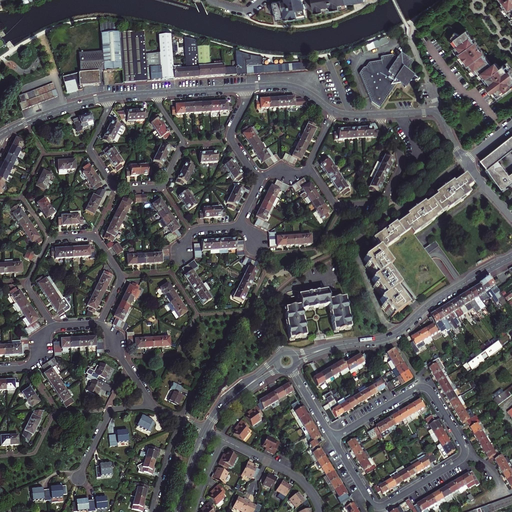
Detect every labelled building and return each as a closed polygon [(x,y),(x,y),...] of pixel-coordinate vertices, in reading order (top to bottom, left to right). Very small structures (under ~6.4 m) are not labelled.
[(284,21),(306,17),(303,0),(280,0),(273,1),(269,5),(270,11),(273,12),(275,11),(276,20),(284,18),(284,21)] [(312,0),(315,14),(347,8),(346,2),(345,0),(312,0)] [(511,0),(499,0),(502,3),(501,4),(504,8),(508,13),(510,16),(511,16),(511,17),(511,0)] [(121,71),(119,34),(118,29),(118,23),(105,22),(99,22),(101,52),(103,72),(103,73),(121,71)] [(473,39),(472,39),(466,30),(459,35),(455,32),(451,38),(453,40),(452,44),(455,47),(454,48),(460,56),(466,63),(472,71),(472,70),(475,74),(477,76),(478,76),(480,74),(483,77),(484,79),(489,85),(487,86),(491,93),(493,91),(498,97),(511,86),(511,73),(505,64),(499,68),(495,62),(491,65),(485,57),(486,56),(473,39)] [(147,79),(146,55),(144,32),(129,33),(119,34),(121,71),(122,83),(135,82),(135,80),(147,79)] [(158,36),(159,54),(161,81),(174,80),(173,70),(171,35),(158,36)] [(388,42),(386,37),(366,45),(368,51),(388,42)] [(183,38),(186,69),(186,80),(194,79),(199,79),(196,47),(196,42),(183,38)] [(209,47),(196,47),(199,79),(224,77),(223,69),(223,66),(210,66),(209,47)] [(77,74),(61,79),(63,87),(65,95),(82,90),(82,87),(98,86),(97,73),(103,72),(101,52),(79,54),(80,74),(77,74)] [(236,76),(246,75),(245,68),(249,68),(253,68),(256,67),(259,67),(263,67),(264,67),(264,64),(262,64),(261,58),(247,56),(234,53),(235,68),(236,76)] [(159,54),(146,55),(147,79),(147,82),(161,81),(159,54)] [(395,86),(401,85),(405,88),(408,83),(413,83),(419,81),(416,79),(415,79),(406,72),(411,65),(405,60),(400,57),(397,59),(392,56),(380,58),(381,61),(382,65),(366,67),(365,68),(359,75),(371,101),(380,107),(383,103),(392,91),(395,86)] [(511,68),(507,62),(505,64),(511,73),(511,86),(498,97),(496,99),(498,101),(511,90),(511,68)] [(224,77),(236,76),(235,68),(223,69),(224,77)] [(186,80),(186,69),(173,70),(174,80),(186,80)] [(285,98),(277,99),(277,109),(286,108),(285,98)] [(285,98),(286,108),(307,107),(301,100),(294,101),(294,98),(285,98)] [(268,100),(268,109),(277,109),(277,99),(268,100)] [(259,100),(259,103),(255,103),(256,110),(268,109),(268,100),(259,100)] [(218,103),(218,112),(232,111),(231,105),(227,105),(227,102),(218,103)] [(210,104),(210,113),(218,112),(218,103),(210,104)] [(193,114),(201,114),(201,104),(192,105),(193,114)] [(201,114),(210,113),(210,104),(201,104),(201,114)] [(175,106),(175,108),(172,109),(172,115),(184,115),(184,105),(175,106)] [(184,105),(184,115),(193,114),(192,105),(184,105)] [(144,121),(144,119),(147,118),(147,111),(145,111),(134,112),(135,122),(144,121)] [(135,122),(134,112),(123,113),(115,114),(120,120),(126,120),(127,123),(135,122)] [(93,125),(90,115),(72,120),(77,134),(83,133),(81,129),(93,125)] [(151,120),(153,123),(151,124),(156,132),(164,126),(157,116),(151,120)] [(108,130),(117,135),(120,127),(118,126),(119,123),(113,119),(108,130)] [(303,133),(311,138),(313,136),(315,130),(313,129),(315,125),(308,122),(303,133)] [(164,126),(156,132),(153,134),(158,141),(162,138),(164,141),(171,136),(164,126)] [(242,135),(247,143),(255,137),(250,131),(248,127),(242,131),(244,134),(242,135)] [(363,129),(363,138),(376,138),(376,137),(375,131),(372,131),(372,128),(363,129)] [(355,139),(354,129),(346,130),(346,140),(355,139)] [(363,129),(354,129),(355,139),(363,138),(363,129)] [(117,135),(108,130),(102,141),(109,144),(110,141),(113,142),(117,135)] [(337,130),(337,133),(334,134),(334,140),(346,140),(346,130),(337,130)] [(303,133),(299,141),(308,146),(310,141),(311,138),(303,133)] [(511,135),(480,160),(492,176),(502,188),(508,184),(511,181),(511,135)] [(15,139),(11,147),(20,152),(21,151),(26,140),(19,137),(18,140),(15,139)] [(247,143),(251,150),(259,144),(255,137),(247,143)] [(305,151),(308,146),(299,141),(295,149),(304,154),(305,151)] [(164,144),(163,147),(160,146),(156,154),(165,159),(171,148),(164,144)] [(251,150),(256,157),(264,152),(259,144),(251,150)] [(11,147),(8,155),(17,159),(20,152),(11,147)] [(108,160),(110,163),(118,157),(113,150),(110,152),(108,149),(103,152),(103,154),(108,160)] [(267,149),(264,152),(269,159),(273,157),(267,149)] [(303,156),(304,154),(295,149),(291,157),(300,161),(303,156)] [(264,152),(256,157),(261,165),(269,159),(264,152)] [(208,154),(208,164),(217,163),(216,153),(208,154)] [(380,164),(389,168),(390,166),(393,161),(390,159),(392,156),(386,153),(385,154),(380,164)] [(153,162),(155,163),(154,167),(160,170),(165,159),(156,154),(153,162)] [(199,154),(199,164),(208,164),(208,154),(199,154)] [(8,155),(4,162),(13,166),(17,159),(8,155)] [(122,169),(120,166),(123,164),(118,157),(110,163),(111,165),(115,171),(117,173),(122,169)] [(324,173),(333,167),(326,157),(320,161),(321,162),(322,164),(320,165),(321,168),(323,171),(324,173)] [(223,166),(228,174),(237,168),(230,158),(224,161),(226,164),(223,166)] [(58,162),(59,172),(67,171),(66,161),(63,162),(58,162)] [(66,161),(67,171),(76,171),(75,161),(68,161),(66,161)] [(186,161),(181,172),(190,176),(193,168),(191,167),(192,164),(186,161)] [(4,162),(0,170),(9,174),(13,166),(4,162)] [(376,172),(385,176),(388,171),(389,168),(380,164),(378,163),(374,171),(376,172)] [(82,169),(84,172),(82,174),(87,181),(95,175),(88,165),(82,169)] [(151,169),(147,169),(147,166),(138,167),(139,177),(151,176),(151,169)] [(126,178),(139,177),(138,167),(129,168),(129,170),(126,170),(126,178)] [(329,180),(337,174),(333,167),(324,173),(326,175),(327,177),(329,180)] [(233,181),(236,179),(238,183),(244,179),(237,168),(228,174),(233,181)] [(0,170),(0,179),(5,182),(9,174),(0,170)] [(373,180),(381,184),(383,181),(385,176),(376,172),(374,171),(370,179),(373,180)] [(40,178),(39,180),(48,184),(52,176),(43,172),(40,178)] [(190,176),(181,172),(175,183),(181,186),(183,183),(186,184),(190,176)] [(333,186),(334,187),(342,181),(337,174),(329,180),(332,183),(332,184),(333,186)] [(95,175),(87,181),(92,188),(94,187),(96,190),(102,186),(95,175)] [(392,317),(408,305),(396,288),(400,285),(387,268),(392,264),(417,298),(418,298),(443,278),(413,237),(436,220),(435,219),(446,210),(447,212),(470,195),(466,190),(472,185),(464,175),(453,184),(452,182),(435,194),(436,196),(425,204),(424,203),(406,216),(408,217),(397,225),(396,224),(373,241),(378,248),(363,259),(367,264),(365,266),(370,272),(372,270),(376,276),(372,279),(376,285),(374,286),(379,291),(380,290),(384,296),(379,299),(383,305),(382,306),(386,312),(388,311),(392,317)] [(44,192),(48,184),(39,180),(38,182),(35,187),(44,192)] [(381,184),(373,180),(367,191),(373,194),(375,191),(377,192),(380,187),(381,184)] [(342,181),(334,187),(335,188),(335,189),(336,190),(339,194),(341,193),(342,194),(343,196),(349,192),(342,181)] [(238,186),(239,184),(234,184),(233,187),(234,188),(230,196),(239,200),(245,189),(238,186)] [(306,196),(314,191),(309,184),(307,185),(301,189),(306,196)] [(270,187),(267,194),(276,198),(279,191),(270,187)] [(319,199),(314,191),(306,196),(311,204),(319,199)] [(178,197),(183,204),(191,199),(187,192),(178,197)] [(267,194),(263,202),(272,206),(276,198),(267,194)] [(92,196),(88,204),(97,208),(99,205),(101,200),(92,196)] [(239,200),(230,196),(227,203),(229,205),(227,208),(234,211),(239,200)] [(124,199),(118,211),(126,215),(132,203),(124,199)] [(196,206),(191,199),(183,204),(188,212),(196,206)] [(316,211),(324,206),(319,199),(311,204),(316,211)] [(42,212),(50,207),(47,203),(45,200),(37,205),(40,209),(42,212)] [(152,205),(157,213),(165,207),(160,200),(152,205)] [(263,202),(259,210),(268,214),(271,215),(274,207),(272,206),(263,202)] [(97,208),(88,204),(85,211),(94,216),(96,211),(97,208)] [(16,223),(25,217),(17,206),(9,212),(14,219),(16,223)] [(327,214),(329,213),(324,206),(316,211),(323,221),(329,217),(327,214)] [(50,207),(42,212),(43,214),(47,219),(54,214),(50,207)] [(157,213),(161,220),(169,215),(165,207),(157,213)] [(220,208),(212,209),(212,219),(224,218),(224,211),(220,211),(220,208)] [(212,219),(212,209),(203,209),(203,212),(199,212),(200,220),(212,219)] [(264,222),(268,214),(259,210),(255,217),(257,218),(264,222)] [(114,219),(123,223),(126,215),(118,211),(114,219)] [(166,227),(174,221),(169,215),(161,220),(158,222),(163,229),(166,227)] [(79,216),(70,217),(71,226),(73,226),(81,226),(83,225),(83,219),(79,219),(79,216)] [(21,230),(29,224),(25,217),(16,223),(21,230)] [(61,217),(61,220),(58,220),(58,227),(59,227),(67,227),(71,226),(70,217),(61,217)] [(110,226),(119,231),(123,223),(114,219),(111,224),(110,226)] [(179,229),(174,221),(166,227),(171,234),(179,229)] [(34,232),(29,224),(21,230),(26,237),(34,232)] [(119,231),(110,226),(104,240),(112,244),(119,231)] [(39,239),(34,232),(26,237),(31,244),(33,243),(35,247),(42,243),(39,239)] [(302,236),(303,246),(311,245),(311,235),(302,236)] [(288,247),(294,246),(293,236),(284,237),(285,247),(288,247)] [(294,246),(303,246),(302,236),(293,236),(294,246)] [(282,247),(285,247),(284,237),(276,238),(277,247),(282,247)] [(233,239),(225,240),(226,249),(234,249),(233,239)] [(217,250),(216,240),(208,241),(208,251),(208,254),(217,253),(217,250)] [(217,250),(226,249),(225,240),(216,240),(217,250)] [(200,251),(208,251),(208,241),(199,241),(200,251)] [(436,243),(424,251),(428,256),(439,248),(436,243)] [(93,247),(81,248),(82,258),(90,258),(90,255),(94,255),(93,247)] [(81,248),(72,249),(73,259),(82,258),(81,248)] [(63,249),(51,250),(51,258),(55,257),(55,260),(64,259),(63,249)] [(72,249),(63,249),(64,259),(73,259),(72,249)] [(161,254),(153,255),(153,265),(156,264),(162,264),(161,254)] [(145,265),(144,255),(135,256),(136,266),(139,266),(145,265)] [(153,255),(144,255),(145,265),(150,265),(153,265),(153,255)] [(135,256),(127,257),(127,266),(133,266),(136,266),(135,256)] [(21,273),(21,263),(12,264),(13,274),(21,273)] [(4,274),(13,274),(12,264),(3,264),(4,274)] [(244,275),(253,280),(257,272),(248,268),(244,275)] [(191,271),(183,277),(186,282),(188,284),(196,278),(191,271)] [(112,276),(104,272),(98,283),(107,288),(112,276)] [(240,283),(249,287),(253,280),(244,275),(240,283)] [(35,281),(42,292),(50,286),(45,279),(44,280),(41,277),(35,281)] [(196,278),(188,284),(189,286),(193,291),(201,285),(196,278)] [(490,278),(485,282),(494,297),(497,302),(500,299),(497,295),(493,289),(496,287),(490,279),(490,278)] [(485,282),(480,286),(481,288),(485,294),(487,293),(491,299),(494,297),(485,282)] [(107,288),(98,283),(95,291),(103,295),(107,288)] [(129,286),(125,293),(134,297),(137,299),(141,291),(138,290),(140,286),(139,286),(134,283),(133,283),(131,287),(129,286)] [(201,285),(193,291),(196,296),(197,297),(205,292),(209,290),(204,283),(201,285)] [(236,291),(245,295),(249,287),(240,283),(236,291)] [(42,292),(47,299),(58,291),(54,284),(50,286),(42,292)] [(160,289),(164,296),(172,291),(171,289),(168,284),(160,289)] [(480,286),(474,289),(482,302),(484,300),(481,296),(485,294),(481,288),(480,286)] [(16,303),(24,298),(19,291),(17,292),(15,289),(9,293),(16,303)] [(474,301),(477,299),(479,303),(482,302),(474,289),(469,292),(474,301)] [(47,299),(52,306),(63,299),(58,291),(47,299)] [(103,295),(95,291),(91,299),(99,303),(103,295)] [(174,293),(172,291),(164,296),(169,303),(177,298),(174,293)] [(245,295),(236,291),(232,299),(241,303),(245,295)] [(305,337),(333,332),(337,331),(345,330),(349,329),(350,329),(344,298),(344,295),(337,296),(331,297),(330,291),(326,292),(326,291),(324,291),(321,292),(315,293),(314,292),(308,293),(308,294),(297,296),(298,301),(296,301),(296,303),(289,304),(282,305),(283,310),(284,309),(285,314),(284,314),(285,322),(286,329),(288,340),(289,340),(293,339),(301,338),(305,337)] [(210,299),(205,292),(197,297),(199,300),(202,305),(210,299)] [(469,292),(464,295),(472,308),(476,314),(479,319),(481,318),(478,312),(480,310),(477,305),(474,301),(469,292)] [(125,293),(121,301),(130,305),(134,297),(125,293)] [(464,295),(460,298),(465,306),(467,305),(469,310),(472,308),(464,295)] [(21,310),(28,305),(24,298),(16,303),(12,305),(17,313),(21,310)] [(181,303),(177,298),(169,303),(166,305),(171,312),(174,311),(182,305),(181,303)] [(460,298),(455,301),(464,317),(467,315),(465,312),(468,311),(465,306),(460,298)] [(70,308),(63,299),(52,306),(58,315),(59,316),(69,309),(70,308)] [(99,303),(91,299),(87,306),(89,307),(87,311),(94,314),(99,303)] [(121,301),(117,309),(126,313),(130,305),(121,301)] [(455,301),(450,304),(455,313),(461,322),(466,319),(464,317),(455,301)] [(450,304),(445,307),(453,320),(455,319),(454,317),(455,317),(453,314),(455,313),(450,304)] [(25,317),(33,312),(28,305),(21,310),(25,317)] [(184,307),(182,305),(174,311),(179,318),(187,312),(184,307)] [(445,307),(440,310),(448,322),(448,323),(450,322),(455,330),(458,328),(453,320),(445,307)] [(122,321),(126,313),(117,309),(114,317),(122,321)] [(440,310),(436,313),(443,325),(448,322),(440,310)] [(38,320),(33,312),(25,317),(22,320),(27,327),(32,333),(35,331),(31,325),(33,323),(36,321),(38,320)] [(430,316),(432,318),(436,324),(441,333),(446,330),(443,325),(436,313),(430,316)] [(433,326),(426,330),(430,337),(437,333),(433,326),(436,324),(432,318),(429,320),(433,326)] [(426,330),(419,334),(425,345),(432,340),(430,337),(426,330)] [(410,345),(416,355),(420,353),(418,349),(425,345),(419,334),(411,339),(414,343),(410,345)] [(96,344),(95,340),(95,337),(87,338),(87,347),(96,347),(96,344)] [(169,347),(169,337),(160,338),(161,348),(169,347)] [(78,348),(78,338),(69,339),(70,348),(78,348)] [(87,347),(87,338),(78,338),(78,348),(87,347)] [(143,349),(152,348),(152,338),(143,339),(143,349)] [(152,348),(161,348),(160,338),(152,338),(152,348)] [(61,349),(70,348),(69,339),(60,339),(61,342),(61,346),(61,349)] [(135,349),(143,349),(143,339),(134,340),(135,349)] [(12,345),(12,355),(21,355),(21,353),(21,348),(20,345),(28,344),(28,341),(20,341),(11,342),(12,345)] [(463,368),(468,374),(502,349),(497,342),(494,344),(490,347),(485,351),(481,354),(476,357),(472,361),(467,364),(462,368),(463,368)] [(4,356),(12,355),(12,345),(3,346),(4,356)] [(390,361),(398,357),(394,350),(386,354),(390,361)] [(367,360),(363,353),(360,355),(360,354),(352,359),(357,367),(364,362),(367,360)] [(402,364),(398,357),(390,361),(388,363),(392,370),(402,364)] [(357,367),(352,359),(344,364),(347,368),(350,374),(358,369),(357,367)] [(444,370),(438,360),(435,361),(428,366),(434,376),(441,372),(444,370)] [(342,361),(335,365),(339,373),(347,368),(344,364),(342,361)] [(392,370),(391,371),(393,375),(394,374),(396,378),(407,371),(402,364),(392,370)] [(107,380),(111,369),(101,365),(96,375),(90,372),(89,375),(99,380),(101,377),(107,380)] [(335,365),(327,370),(332,377),(339,373),(335,365)] [(48,371),(45,373),(43,375),(48,382),(56,376),(51,369),(48,371)] [(325,382),(332,377),(327,370),(320,374),(325,382)] [(411,379),(407,371),(396,378),(401,385),(411,379)] [(438,383),(445,379),(441,372),(434,376),(438,383)] [(317,387),(325,382),(320,374),(312,379),(317,387)] [(99,397),(103,386),(97,384),(99,380),(89,375),(87,379),(93,382),(88,392),(99,397)] [(48,382),(53,389),(61,384),(56,376),(48,382)] [(371,383),(377,393),(384,389),(383,388),(386,386),(385,384),(383,380),(380,382),(378,379),(371,383)] [(442,390),(449,386),(445,379),(438,383),(442,390)] [(5,382),(6,391),(14,391),(14,389),(18,388),(17,381),(5,382)] [(184,396),(180,394),(183,387),(172,382),(169,388),(174,391),(168,401),(179,406),(184,396)] [(366,390),(370,397),(377,393),(371,383),(364,387),(366,390)] [(61,384),(53,389),(58,396),(66,391),(61,384)] [(288,385),(281,389),(285,396),(292,392),(288,385)] [(446,397),(453,392),(449,386),(442,390),(446,397)] [(499,406),(511,395),(511,394),(510,393),(511,391),(511,386),(510,389),(506,391),(504,393),(500,395),(497,398),(494,400),(499,406)] [(21,394),(26,401),(34,396),(29,389),(21,394)] [(278,401),(285,396),(281,389),(273,393),(278,401)] [(359,395),(363,401),(370,397),(366,390),(359,395)] [(66,391),(58,396),(62,404),(70,398),(66,391)] [(356,405),(363,401),(359,395),(357,392),(350,396),(356,405)] [(450,403),(457,399),(453,392),(446,397),(450,403)] [(270,405),(278,401),(273,393),(266,398),(270,405)] [(39,403),(34,396),(26,401),(31,408),(39,403)] [(344,400),(349,410),(356,405),(350,396),(344,400)] [(454,410),(461,406),(465,404),(461,397),(457,399),(450,403),(454,410)] [(259,404),(256,406),(257,407),(260,411),(270,405),(266,398),(258,402),(259,404)] [(343,414),(349,410),(344,400),(343,399),(336,403),(338,407),(343,414)] [(420,401),(413,405),(417,413),(425,408),(420,401)] [(300,408),(298,405),(293,409),(294,411),(294,412),(299,420),(306,415),(301,407),(300,408)] [(405,410),(410,417),(412,420),(419,416),(417,413),(413,405),(405,410)] [(461,406),(454,410),(458,417),(465,413),(461,406)] [(252,414),(249,416),(246,418),(252,427),(261,420),(259,418),(263,415),(260,411),(257,407),(250,412),(252,414)] [(343,414),(338,407),(332,411),(336,418),(343,414)] [(398,414),(403,422),(410,417),(405,410),(398,414)] [(33,412),(28,424),(36,428),(37,426),(40,420),(39,420),(43,412),(33,412)] [(469,420),(465,413),(458,417),(462,424),(466,422),(468,425),(476,421),(473,417),(469,420)] [(391,418),(395,426),(403,422),(398,414),(391,418)] [(311,423),(306,415),(299,420),(303,427),(311,423)] [(156,422),(142,416),(137,426),(151,432),(156,422)] [(383,423),(388,430),(395,426),(391,418),(383,423)] [(428,423),(434,433),(442,429),(437,421),(436,422),(434,419),(428,423)] [(475,436),(485,429),(479,419),(476,421),(468,425),(475,436)] [(247,429),(249,426),(241,420),(236,426),(238,428),(236,430),(234,433),(242,440),(249,431),(247,429)] [(315,430),(311,423),(303,427),(300,429),(305,436),(315,430)] [(373,430),(377,436),(380,441),(390,434),(388,430),(383,423),(376,427),(376,428),(373,430)] [(36,428),(28,424),(22,436),(27,444),(32,435),(33,436),(35,430),(36,428)] [(442,429),(434,433),(431,435),(436,443),(439,441),(446,436),(442,429)] [(479,443),(486,438),(489,436),(485,429),(475,436),(479,443)] [(118,446),(118,442),(128,441),(127,430),(117,431),(117,434),(109,435),(110,446),(118,446)] [(320,438),(315,430),(305,436),(309,444),(307,445),(310,450),(318,445),(315,440),(320,438)] [(371,440),(377,436),(373,430),(367,434),(371,440)] [(9,437),(10,446),(12,446),(18,446),(18,436),(9,437)] [(446,436),(439,441),(441,444),(438,446),(440,450),(441,449),(451,444),(446,436)] [(7,446),(10,446),(9,437),(0,437),(1,447),(7,446)] [(267,451),(274,455),(279,445),(275,444),(276,442),(267,437),(263,447),(266,448),(266,450),(268,451),(267,451)] [(352,451),(363,445),(358,438),(348,444),(352,451)] [(486,438),(479,443),(483,449),(490,445),(486,438)] [(455,451),(451,444),(441,449),(446,457),(455,451)] [(318,445),(310,450),(313,455),(310,456),(315,464),(325,458),(318,445)] [(356,458),(367,451),(363,445),(352,451),(356,458)] [(490,445),(483,449),(489,459),(493,457),(498,454),(497,451),(495,453),(490,445)] [(145,459),(155,462),(157,456),(158,456),(160,451),(150,447),(147,454),(141,452),(140,457),(145,459)] [(220,462),(229,466),(230,465),(233,466),(237,456),(228,451),(226,455),(225,458),(222,456),(220,462)] [(360,465),(367,460),(371,458),(367,451),(356,458),(360,465)] [(499,468),(506,464),(503,458),(501,455),(500,456),(498,454),(493,457),(499,468)] [(430,465),(433,463),(429,457),(419,463),(424,470),(430,466),(430,465)] [(330,465),(325,458),(315,464),(319,471),(322,469),(330,465)] [(152,475),(154,469),(153,468),(155,462),(145,459),(141,471),(152,475)] [(368,474),(374,471),(367,460),(360,465),(364,471),(365,470),(367,474),(368,474)] [(254,464),(248,461),(242,473),(244,474),(251,477),(252,476),(255,478),(259,469),(253,466),(254,464)] [(110,463),(100,464),(100,467),(96,467),(97,478),(101,478),(101,476),(111,475),(110,463)] [(417,474),(424,470),(419,463),(412,467),(417,474)] [(503,475),(510,470),(506,464),(499,468),(503,475)] [(334,472),(330,465),(322,469),(326,477),(334,472)] [(403,483),(410,479),(405,471),(402,466),(396,470),(397,472),(403,483)] [(215,474),(213,473),(211,476),(223,482),(224,480),(228,472),(218,467),(215,474)] [(410,479),(417,474),(412,467),(405,471),(410,479)] [(507,481),(511,478),(511,469),(510,470),(503,475),(507,481)] [(374,471),(368,474),(371,479),(377,476),(374,471)] [(338,480),(334,472),(326,477),(331,484),(338,480)] [(403,483),(397,472),(390,476),(392,479),(397,487),(403,483)] [(472,472),(461,478),(468,489),(475,485),(477,487),(480,485),(472,472)] [(272,487),(277,475),(274,473),(273,475),(267,473),(262,483),(270,486),(272,487)] [(283,498),(293,484),(289,481),(288,483),(280,478),(278,480),(280,482),(276,488),(280,491),(277,495),(283,498)] [(468,489),(461,478),(454,483),(460,494),(468,489)] [(385,483),(390,491),(397,487),(392,479),(385,483)] [(335,492),(343,487),(338,480),(331,484),(328,486),(332,493),(335,492)] [(137,488),(135,497),(145,500),(147,492),(148,493),(149,487),(135,483),(134,487),(137,488)] [(382,495),(390,491),(385,483),(378,488),(376,486),(373,488),(377,494),(380,492),(382,495)] [(447,487),(453,498),(460,494),(454,483),(447,487)] [(219,484),(213,489),(215,491),(212,493),(210,496),(217,504),(225,496),(223,494),(226,491),(219,484)] [(51,502),(52,504),(63,503),(61,487),(50,488),(50,490),(46,491),(47,503),(51,502)] [(346,495),(347,494),(343,487),(335,492),(343,504),(349,500),(346,495)] [(447,487),(439,492),(446,502),(453,498),(447,487)] [(42,491),(42,489),(31,491),(32,502),(43,501),(43,503),(47,503),(46,491),(42,491)] [(296,506),(306,498),(304,495),(302,497),(298,491),(289,498),(296,506)] [(439,492),(431,496),(438,507),(446,502),(439,492)] [(242,511),(248,498),(245,497),(244,499),(238,496),(233,506),(242,511)] [(431,496),(424,501),(431,511),(438,507),(431,496)] [(96,511),(96,509),(107,508),(106,497),(95,498),(95,500),(91,500),(92,511),(96,511)] [(141,511),(143,511),(145,506),(143,505),(145,500),(135,497),(132,509),(141,511)] [(252,500),(248,498),(242,511),(245,511),(252,511),(256,505),(251,502),(252,500)] [(91,500),(87,501),(87,499),(76,500),(76,502),(72,503),(73,511),(88,510),(88,511),(92,511),(91,500)] [(349,500),(343,504),(347,511),(357,511),(358,511),(353,504),(352,505),(349,500)] [(216,508),(209,501),(203,506),(205,508),(203,510),(200,511),(214,511),(213,511),(216,508)] [(414,507),(415,509),(416,511),(429,511),(431,511),(424,501),(414,507)]
